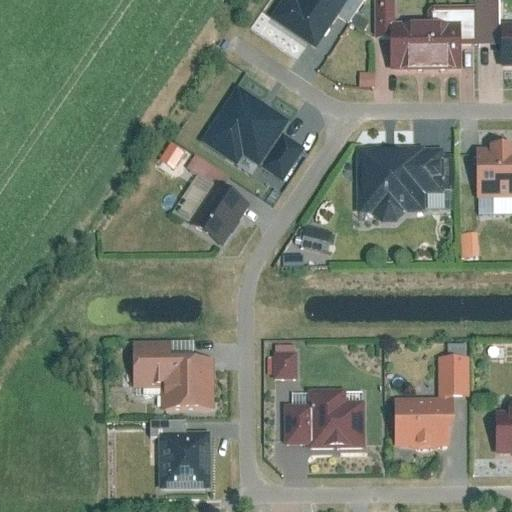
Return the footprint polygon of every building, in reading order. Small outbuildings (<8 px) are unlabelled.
[(301,0),(299,3),(294,0),(281,0),(270,18),(317,48),(346,0),(301,0)] [(511,20),(501,21),(502,66),(511,65),(511,20)] [(396,69),(463,68),(463,21),(396,22),(396,69)] [(361,88),(376,89),(376,75),(361,75),(361,88)] [(237,165),(243,156),(260,167),(291,122),(236,85),(199,140),(237,165)] [(477,148),(477,197),(511,197),(511,142),(489,143),(489,148),(477,148)] [(440,148),(356,149),(356,214),(370,214),(379,223),(397,223),(402,214),(422,214),(422,196),(445,196),(445,192),(452,192),(452,156),(440,157),(440,148)] [(217,181),(188,223),(222,246),(251,204),(217,181)] [(304,250),(330,255),(335,234),(309,228),(304,250)] [(285,268),(305,269),(305,259),(285,259),(285,268)] [(274,345),(274,380),(297,381),(297,354),(294,353),(295,345),(274,345)] [(134,390),(161,389),(161,411),(214,411),(214,354),(134,355),(134,368),(124,368),(124,384),(134,384),(134,390)] [(438,358),(438,397),(468,397),(468,358),(438,358)] [(345,389),(310,389),(310,406),(310,445),(311,451),(365,451),(365,403),(345,403),(345,389)] [(394,399),(395,449),(450,449),(450,399),(394,399)] [(310,445),(310,406),(285,406),(285,445),(310,445)] [(496,456),(511,455),(511,408),(510,408),(510,413),(496,413),(496,456)] [(158,433),(158,491),(211,491),(211,433),(158,433)]
